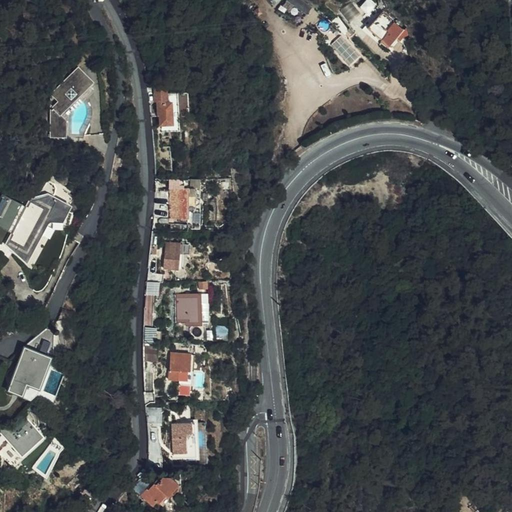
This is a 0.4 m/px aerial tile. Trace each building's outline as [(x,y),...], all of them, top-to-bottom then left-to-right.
[(304,0),(287,0),(285,4),(306,17),(313,5),(304,0)] [(372,0),(365,0),(361,8),(369,13),(376,2),(372,0)] [(389,41),(407,28),(392,6),(374,19),(389,41)] [(322,47),(311,49),(317,78),(328,76),(322,47)] [(94,86),(75,67),(48,94),(48,137),(71,135),(72,113),(94,86)] [(179,114),(188,113),(184,80),(176,80),(176,90),(179,114)] [(159,114),(161,130),(173,129),(170,102),(167,102),(165,90),(165,85),(148,86),(149,100),(155,100),(157,115),(159,114)] [(170,102),(173,129),(180,129),(179,114),(176,90),(165,90),(167,102),(170,102)] [(6,190),(0,201),(0,220),(13,227),(5,243),(27,262),(45,227),(47,222),(48,221),(50,220),(62,220),(70,203),(46,191),(29,196),(27,200),(6,190)] [(165,190),(156,190),(154,216),(166,215),(165,190)] [(169,215),(183,215),(184,201),(191,201),(191,190),(169,190),(169,215)] [(163,267),(182,268),(183,263),(183,254),(179,253),(180,243),(166,241),(163,267)] [(147,281),(155,281),(156,264),(148,264),(147,281)] [(179,293),(179,322),(202,321),(201,293),(179,293)] [(53,330),(46,327),(24,345),(52,354),(53,330)] [(144,343),(157,342),(157,327),(144,327),(144,343)] [(143,348),(144,362),(157,361),(157,342),(144,343),(143,348)] [(50,355),(22,347),(13,379),(16,380),(25,351),(46,357),(38,385),(29,383),(25,395),(34,398),(40,394),(50,355)] [(46,357),(25,351),(16,380),(13,379),(9,391),(25,395),(29,383),(38,385),(46,357)] [(170,352),(170,379),(190,379),(190,352),(170,352)] [(147,408),(148,423),(160,422),(160,407),(147,408)] [(29,420),(9,439),(23,454),(43,436),(29,420)] [(173,457),(197,456),(194,422),(171,423),(173,457)] [(154,485),(155,485),(156,487),(163,479),(161,477),(154,485)] [(156,487),(155,485),(149,491),(147,489),(141,496),(153,506),(157,501),(162,504),(179,484),(172,479),(163,479),(156,487)]
